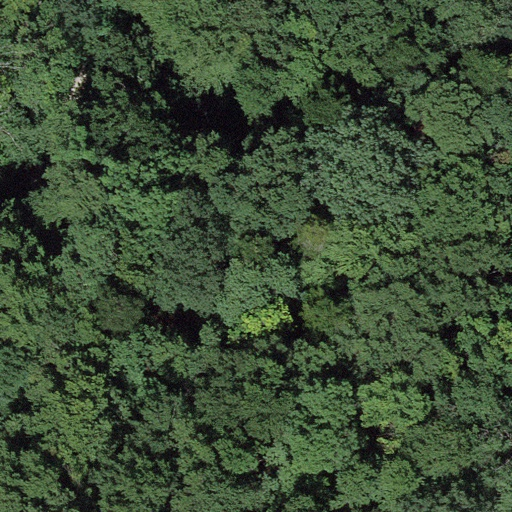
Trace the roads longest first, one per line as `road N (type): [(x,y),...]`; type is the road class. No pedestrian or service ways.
road 1 (track): [(380,511),(511,213)]
road 2 (track): [(120,0),(0,287)]
